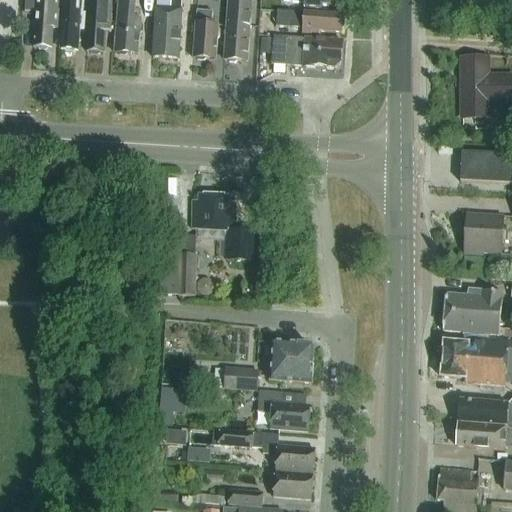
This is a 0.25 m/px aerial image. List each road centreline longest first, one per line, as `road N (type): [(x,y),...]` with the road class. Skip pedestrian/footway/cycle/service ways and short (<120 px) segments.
road 1 (unclassified): [(397,161),(0,134)]
road 2 (residential): [(326,511),(338,314),(174,309)]
road 3 (tertiary): [(389,511),(397,161)]
road 4 (unclassified): [(293,104),(0,85)]
